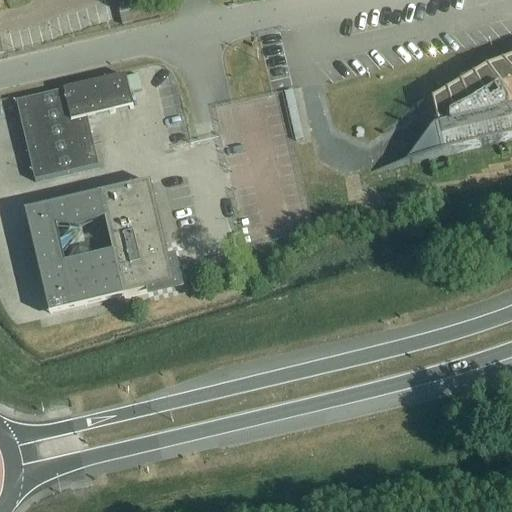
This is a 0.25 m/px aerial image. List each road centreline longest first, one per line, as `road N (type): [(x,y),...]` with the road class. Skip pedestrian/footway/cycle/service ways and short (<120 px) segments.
road 1 (motorway): [(511,315),(437,341),(132,414),(43,434),(2,434)]
road 2 (motorway): [(12,485),(511,352)]
